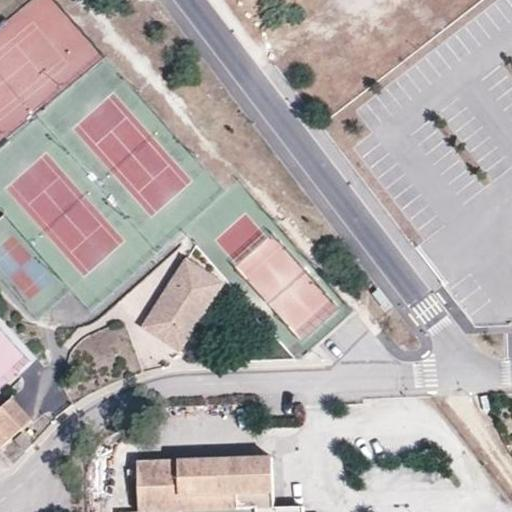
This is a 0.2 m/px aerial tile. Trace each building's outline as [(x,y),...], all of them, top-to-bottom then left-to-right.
[(223,285),(187,263),(172,286),(176,289),(153,324),(168,336),(164,342),(179,352),(223,285)] [(176,289),(172,286),(143,329),(164,342),(168,336),(153,324),(176,289)] [(377,289),(371,293),(380,304),(385,300),(377,289)] [(13,400),(4,408),(23,430),(33,422),(13,400)] [(4,408),(0,411),(0,432),(0,433),(0,432),(0,450),(0,451),(23,430),(4,408)] [(24,434),(13,443),(22,453),(33,444),(24,434)] [(277,511),(275,461),(138,467),(138,511),(277,511)]
